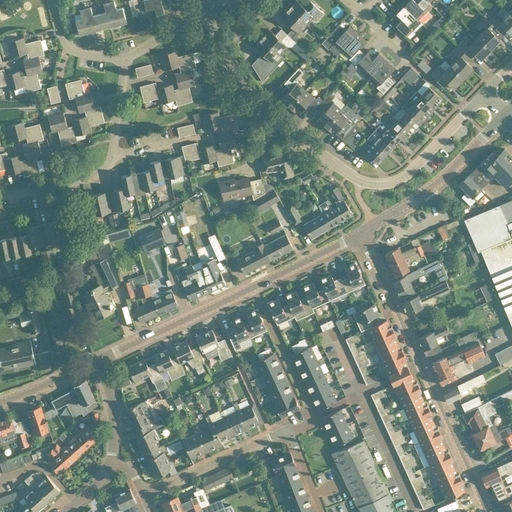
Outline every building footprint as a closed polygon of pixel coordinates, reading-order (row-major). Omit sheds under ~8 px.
[(163,0),(145,5),(146,10),(155,8),(157,15),(171,11),(169,4),(172,3),(170,0),(163,0)] [(296,0),(288,8),(306,25),(313,17),(316,20),(323,13),(309,0),(308,0),(309,0),(303,7),(296,0)] [(413,0),(404,0),(402,3),(418,20),(426,12),(426,13),(433,6),(429,2),(427,0),(415,0),(415,1),(413,0)] [(69,1),(61,3),(63,12),(71,10),(69,1)] [(114,1),(109,2),(115,25),(115,28),(120,27),(119,24),(127,22),(123,8),(116,9),(114,1)] [(105,12),(99,14),(103,29),(110,27),(111,29),(115,28),(115,25),(109,2),(103,4),(105,12)] [(418,20),(402,3),(394,11),(404,21),(397,27),(406,36),(413,29),(415,32),(423,24),(418,20)] [(91,7),(85,9),(91,32),(92,34),(97,33),(96,30),(103,29),(99,14),(93,16),(91,7)] [(293,27),(287,34),(295,42),(296,42),(300,37),(297,35),(300,32),(299,32),(306,25),(288,8),(281,16),(293,27)] [(80,10),(82,19),(75,20),(79,35),(86,33),(87,35),(92,34),(91,32),(85,9),(80,10)] [(497,12),(489,22),(501,34),(506,29),(511,34),(511,16),(509,13),(504,18),(497,12)] [(482,32),(477,37),(490,50),(499,40),(497,38),(501,34),(489,22),(484,17),(476,26),(482,32)] [(332,32),(325,39),(321,43),(328,50),(330,48),(337,55),(341,50),(342,51),(357,34),(349,26),(338,38),(332,32)] [(269,30),(261,38),(279,55),(286,46),(287,47),(289,45),(300,55),(304,50),(296,42),(295,42),(287,34),(281,41),(269,30)] [(357,34),(342,51),(350,58),(365,41),(357,34)] [(430,45),(435,40),(430,36),(426,41),(430,45)] [(28,53),(25,43),(23,37),(8,41),(12,57),(27,53),(28,53)] [(466,37),(458,46),(470,58),(474,53),(481,59),(490,50),(477,37),(472,43),(466,37)] [(279,55),(261,38),(254,46),(266,57),(260,63),(269,71),(275,64),(272,62),(279,55)] [(40,39),(25,43),(28,53),(27,53),(28,59),(39,56),(44,55),(40,39)] [(455,61),(450,66),(463,78),(472,68),(466,62),(470,58),(458,46),(449,55),(455,61)] [(180,67),(177,56),(176,51),(160,55),(164,71),(179,67),(180,67)] [(192,52),(177,56),(180,67),(179,67),(181,72),(190,70),(196,68),(192,52)] [(355,66),(346,75),(349,78),(359,68),(361,70),(362,71),(363,71),(371,78),(387,61),(378,53),(371,61),(364,55),(355,65),(355,66)] [(23,60),(27,75),(37,73),(43,71),(39,56),(28,59),(23,60)] [(428,70),(424,66),(427,64),(422,60),(417,65),(426,73),(428,70)] [(387,61),(371,78),(379,85),(377,88),(384,93),(395,81),(394,82),(387,76),(395,68),(387,61)] [(342,72),(346,75),(355,66),(355,65),(352,62),(347,68),(346,67),(342,72)] [(151,64),(135,68),(138,77),(153,73),(151,64)] [(439,66),(437,67),(430,74),(443,86),(447,82),(454,88),(463,78),(450,66),(445,71),(439,66)] [(411,67),(402,77),(405,80),(407,82),(412,76),(415,79),(419,75),(411,67)] [(281,100),(289,108),(305,90),(297,83),(298,82),(295,80),(298,78),(297,77),(303,71),(298,68),(285,82),(292,88),(281,100)] [(174,74),(178,89),(189,86),(194,85),(190,70),(181,72),(174,74)] [(20,71),(5,75),(7,84),(9,90),(24,86),(21,77),(20,71)] [(27,75),(21,77),(24,86),(25,92),(41,88),(37,73),(27,75)] [(402,77),(395,84),(398,87),(397,89),(398,88),(401,92),(404,89),(400,86),(405,80),(402,77)] [(69,99),(75,97),(85,95),(85,94),(81,79),(65,83),(69,99)] [(155,82),(140,86),(144,102),(159,98),(157,88),(155,82)] [(171,84),(157,88),(159,98),(160,104),(176,100),(173,90),(171,84)] [(395,84),(389,92),(392,95),(389,97),(390,97),(397,89),(398,87),(395,84)] [(56,85),(47,88),(51,103),(60,101),(56,85)] [(173,90),(176,100),(177,105),(193,101),(189,86),(178,89),(173,90)] [(422,95),(421,95),(435,108),(443,99),(429,86),(422,94),(422,95)] [(305,90),(289,108),(297,115),(308,103),(315,109),(321,102),(322,101),(318,97),(316,99),(313,97),(305,90)] [(417,90),(409,99),(427,117),(435,108),(421,95),(422,95),(417,90)] [(385,102),(381,106),(386,110),(390,106),(385,102),(390,97),(389,97),(392,95),(389,92),(382,99),(385,102)] [(85,95),(75,97),(79,112),(85,111),(95,108),(91,93),(85,94),(85,95)] [(330,93),(322,101),(321,102),(328,108),(317,120),(325,128),(342,110),(334,103),(335,101),(332,99),(334,97),(330,93)] [(382,99),(375,106),(378,109),(378,110),(382,113),(384,111),(385,112),(386,110),(381,106),(385,102),(382,99)] [(407,111),(406,112),(420,125),(427,117),(409,99),(402,107),(407,111)] [(369,101),(365,105),(369,109),(373,105),(369,101)] [(95,108),(85,111),(86,116),(87,116),(89,126),(104,122),(100,106),(95,108)] [(342,110),(325,128),(333,135),(337,131),(343,137),(341,139),(342,139),(343,137),(343,138),(356,124),(359,120),(362,117),(358,113),(352,119),(350,117),(349,117),(342,110)] [(222,127),(220,117),(218,111),(202,115),(206,130),(222,127)] [(64,112),(48,116),(52,132),(58,130),(67,127),(64,112)] [(406,112),(398,121),(412,133),(420,125),(406,112)] [(235,113),(220,117),(222,127),(223,132),(223,133),(233,130),(238,129),(235,113)] [(71,120),(73,126),(75,136),(76,135),(91,132),(89,126),(87,116),(86,116),(71,120)] [(398,121),(390,129),(401,138),(404,142),(412,133),(398,121)] [(27,137),(24,127),(23,122),(7,126),(11,141),(26,137),(27,137)] [(379,134),(393,147),(401,138),(390,129),(382,122),(375,130),(379,134)] [(39,123),(24,127),(27,137),(26,137),(28,143),(38,141),(44,139),(39,123)] [(193,124),(177,127),(179,137),(195,133),(193,124)] [(356,124),(343,138),(347,141),(345,143),(346,143),(360,128),(356,124)] [(58,130),(62,145),(77,141),(76,135),(75,136),(73,126),(67,127),(58,130)] [(217,133),(220,148),(221,149),(230,147),(236,146),(233,130),(223,133),(223,132),(217,133)] [(379,134),(371,143),(385,155),(393,147),(379,134)] [(22,144),(26,159),(36,157),(42,156),(38,141),(28,143),(22,144)] [(197,142),(182,146),(185,161),(200,158),(201,158),(199,148),(197,142)] [(364,151),(363,150),(359,154),(368,162),(371,158),(377,164),(385,155),(371,143),(364,151)] [(214,144),(199,148),(201,158),(200,158),(202,164),(217,160),(215,149),(214,144)] [(220,148),(215,149),(217,160),(218,166),(234,162),(230,147),(221,149),(220,148)] [(492,152),(474,170),(487,183),(492,178),(494,176),(505,187),(511,179),(511,156),(504,148),(496,156),(492,152)] [(263,158),(265,168),(266,172),(280,169),(282,177),(293,175),(290,159),(283,161),(282,154),(263,158)] [(19,155),(4,159),(3,159),(6,169),(8,174),(23,171),(20,161),(21,161),(19,155)] [(165,159),(168,169),(170,177),(184,174),(182,166),(178,167),(176,156),(165,159)] [(36,157),(26,159),(21,161),(20,161),(23,171),(24,176),(40,172),(36,157)] [(149,162),(150,170),(153,181),(154,181),(168,178),(166,170),(162,171),(160,160),(149,162)] [(131,174),(135,193),(145,190),(141,172),(136,173),(134,166),(129,166),(131,174)] [(309,169),(299,175),(303,182),(313,176),(309,169)] [(150,170),(141,172),(145,190),(156,188),(154,181),(153,181),(150,170)] [(487,183),(474,170),(468,175),(459,184),(466,192),(461,197),(470,206),(475,201),(472,198),(481,189),(487,183)] [(121,176),(123,188),(124,188),(125,195),(135,193),(131,174),(121,176)] [(219,182),(222,192),(224,200),(252,193),(253,199),(265,193),(262,178),(249,181),(248,177),(229,182),(229,180),(219,182)] [(336,187),(329,191),(335,201),(337,205),(333,208),(332,208),(340,221),(352,214),(336,187)] [(112,203),(114,211),(128,208),(125,195),(124,188),(123,188),(113,190),(116,202),(112,203)] [(273,188),(254,199),(259,208),(278,197),(273,188)] [(86,198),(88,208),(91,219),(98,217),(97,214),(111,211),(109,203),(105,204),(103,193),(92,195),(93,197),(86,198)] [(199,209),(203,207),(198,196),(193,199),(199,209)] [(511,199),(464,219),(477,252),(480,251),(511,326),(511,199)] [(319,206),(323,213),(331,227),(340,221),(332,208),(333,208),(328,200),(319,206)] [(292,202),(284,207),(288,214),(295,209),(296,209),(292,202)] [(225,206),(223,209),(224,212),(227,214),(230,213),(232,210),(231,207),(228,205),(225,206)] [(149,212),(152,216),(162,210),(159,207),(159,206),(149,212)] [(183,209),(176,212),(183,233),(190,231),(183,209)] [(323,213),(303,225),(311,238),(331,227),(323,213)] [(445,241),(446,241),(447,240),(448,239),(447,238),(450,236),(447,229),(463,222),(462,217),(445,224),(437,228),(443,240),(444,240),(445,241)] [(278,220),(268,225),(272,233),(282,228),(278,220)] [(45,236),(47,244),(61,241),(62,246),(69,244),(65,222),(58,223),(58,221),(47,223),(49,235),(45,236)] [(26,227),(27,234),(30,247),(44,244),(43,236),(39,237),(36,225),(26,227)] [(128,227),(107,234),(109,242),(130,236),(128,227)] [(159,228),(138,237),(144,252),(165,243),(159,228)] [(27,234),(17,236),(21,255),(32,253),(30,247),(27,234)] [(95,247),(96,248),(97,247),(109,242),(107,234),(95,236),(97,246),(95,247)] [(286,234),(264,246),(271,260),(293,248),(286,234)] [(17,236),(7,238),(11,257),(21,255),(17,236)] [(11,257),(7,238),(0,239),(0,255),(1,259),(11,257)] [(385,253),(391,264),(433,245),(431,240),(420,245),(417,238),(411,241),(414,248),(401,254),(398,247),(385,253)] [(218,241),(211,244),(218,260),(225,257),(221,249),(218,241)] [(97,247),(96,248),(101,260),(103,259),(112,255),(109,242),(97,247)] [(255,250),(237,260),(244,273),(271,260),(264,246),(262,243),(253,247),(255,250)] [(184,244),(175,246),(179,260),(188,258),(184,244)] [(433,245),(391,264),(396,276),(409,270),(405,263),(419,257),(419,256),(435,250),(433,245)] [(227,246),(221,249),(225,257),(225,258),(231,255),(227,246)] [(41,251),(44,269),(50,268),(48,259),(47,250),(41,251)] [(89,256),(92,262),(98,259),(95,253),(89,256)] [(439,258),(392,282),(397,292),(404,289),(407,294),(414,291),(409,281),(434,269),(440,281),(448,277),(439,258)] [(103,259),(101,260),(91,265),(100,285),(85,292),(88,299),(84,301),(88,310),(92,309),(96,318),(112,310),(110,307),(111,307),(109,304),(102,290),(107,288),(108,289),(116,286),(103,259)] [(211,291),(205,277),(206,277),(204,271),(200,261),(192,265),(192,263),(183,267),(185,272),(187,278),(188,280),(195,281),(198,287),(193,289),(197,297),(211,291)] [(365,284),(361,275),(362,274),(359,269),(358,269),(355,263),(344,268),(348,277),(342,280),(348,292),(365,284)] [(212,275),(206,277),(205,277),(211,291),(225,284),(220,271),(219,271),(217,266),(209,269),(212,275)] [(65,269),(58,271),(64,293),(71,291),(72,291),(65,269)] [(342,280),(340,277),(334,280),(331,274),(320,279),(324,288),(328,297),(330,301),(348,292),(342,280)] [(134,309),(136,313),(140,322),(159,314),(153,298),(148,283),(145,275),(134,278),(135,280),(130,281),(132,289),(137,287),(140,298),(142,298),(144,305),(134,309)] [(187,278),(181,281),(184,287),(189,300),(197,297),(193,289),(198,287),(195,281),(188,280),(187,278)] [(130,281),(122,283),(127,298),(134,296),(132,289),(130,281)] [(330,301),(328,297),(324,288),(317,291),(313,282),(302,287),(306,296),(310,305),(312,309),(313,308),(330,301)] [(446,282),(401,302),(407,314),(433,302),(431,297),(450,289),(446,282)] [(161,295),(153,298),(159,314),(178,305),(171,288),(160,293),(161,295)] [(312,309),(310,305),(306,296),(300,299),(296,290),(285,295),(289,304),(293,313),(294,317),(296,320),(314,312),(313,308),(312,309)] [(71,291),(64,293),(68,307),(75,305),(71,291)] [(293,313),(289,304),(282,307),(278,298),(267,303),(277,325),(294,317),(293,313)] [(373,326),(370,318),(379,314),(374,303),(363,308),(356,311),(352,313),(361,331),(367,328),(373,326)] [(26,314),(20,315),(22,326),(28,324),(30,334),(41,331),(36,309),(25,311),(26,314)] [(246,314),(250,323),(245,325),(250,338),(267,330),(257,309),(246,314)] [(424,309),(414,314),(416,320),(427,315),(424,309)] [(250,338),(245,325),(240,316),(229,322),(233,331),(227,333),(235,350),(242,347),(240,343),(250,338)] [(367,328),(372,340),(392,331),(387,320),(373,326),(367,328)] [(52,331),(54,338),(58,350),(57,347),(80,341),(77,331),(75,324),(52,331)] [(446,325),(418,338),(427,357),(441,350),(435,337),(449,331),(446,325)] [(195,336),(199,345),(203,353),(215,347),(221,360),(223,360),(232,355),(224,339),(218,342),(212,329),(202,334),(202,333),(195,336)] [(392,331),(372,340),(378,352),(397,343),(392,331)] [(456,339),(461,349),(478,341),(475,333),(474,331),(456,339)] [(356,334),(345,338),(350,350),(356,347),(354,342),(359,340),(356,334)] [(305,339),(298,342),(302,350),(309,347),(305,339)] [(173,346),(177,357),(180,363),(186,360),(193,368),(204,363),(201,356),(197,347),(191,350),(186,340),(173,346)] [(7,347),(0,348),(0,363),(1,370),(19,366),(19,367),(35,363),(30,341),(7,346),(7,347)] [(461,349),(447,356),(452,366),(467,359),(469,363),(485,355),(478,341),(461,349)] [(397,343),(378,352),(383,363),(402,354),(397,343)] [(511,344),(495,353),(500,364),(502,363),(511,358),(511,344)] [(317,359),(311,346),(309,347),(302,350),(293,354),(295,360),(295,361),(296,360),(297,363),(296,363),(297,364),(299,368),(317,359)] [(356,347),(350,350),(356,362),(367,356),(364,350),(359,352),(356,347)] [(153,356),(156,363),(160,372),(167,369),(171,380),(185,374),(180,363),(177,357),(171,360),(166,349),(153,356)] [(280,367),(278,363),(278,362),(277,362),(276,359),(277,359),(276,359),(273,353),(264,357),(260,359),(255,362),(262,375),(270,371),(280,367)] [(402,354),(383,363),(389,377),(390,376),(389,375),(398,371),(398,372),(399,371),(399,370),(407,366),(408,368),(409,368),(402,354)] [(367,356),(356,362),(361,373),(367,370),(364,365),(370,362),(367,356)] [(447,356),(440,359),(431,363),(441,385),(473,370),(469,363),(467,359),(452,366),(447,356)] [(511,358),(502,363),(504,367),(511,363),(511,358)] [(122,378),(122,392),(122,388),(122,387),(131,383),(131,384),(149,375),(153,382),(154,382),(158,391),(167,387),(160,372),(156,363),(148,367),(145,359),(128,367),(130,372),(124,375),(123,376),(122,376),(122,377),(122,378)] [(323,373),(317,359),(299,368),(301,372),(301,373),(303,376),(302,376),(303,376),(305,382),(323,373)] [(250,365),(244,368),(246,373),(252,370),(250,365)] [(390,376),(389,377),(391,381),(392,382),(393,382),(393,384),(402,380),(401,379),(402,379),(403,379),(411,375),(411,374),(411,372),(409,368),(408,368),(407,366),(399,370),(399,371),(398,372),(398,371),(389,375),(390,376)] [(286,381),(284,375),(284,374),(283,375),(282,372),(282,371),(280,367),(270,371),(262,375),(268,389),(277,385),(286,381)] [(367,370),(361,373),(367,385),(378,380),(375,373),(369,376),(367,370)] [(330,387),(323,373),(305,382),(308,387),(307,387),(308,388),(309,390),(309,391),(310,391),(312,395),(330,387)] [(392,382),(393,384),(398,395),(417,386),(411,374),(411,375),(403,379),(402,379),(401,379),(402,380),(393,384),(393,382),(392,382)] [(471,379),(443,392),(447,403),(462,396),(461,392),(485,380),(482,374),(471,379)] [(225,380),(228,387),(234,384),(231,377),(225,380)] [(75,388),(51,401),(56,410),(67,404),(73,417),(81,412),(84,415),(97,405),(95,400),(95,399),(85,379),(74,385),(75,388)] [(292,394),(290,390),(291,390),(291,389),(290,389),(289,387),(289,386),(286,381),(277,385),(268,389),(275,403),(283,399),(292,394)] [(417,386),(398,395),(403,407),(423,399),(417,386)] [(336,401),(330,387),(312,395),(314,400),(313,400),(314,400),(315,403),(315,404),(316,403),(318,409),(336,401)] [(371,394),(376,405),(381,402),(379,397),(385,395),(382,389),(371,394)] [(300,408),(294,397),(292,394),(283,399),(275,403),(276,406),(275,406),(280,417),(288,413),(288,414),(289,414),(289,413),(291,412),(292,412),(300,408)] [(508,394),(503,396),(506,403),(511,400),(508,394)] [(476,408),(473,410),(464,414),(467,421),(469,420),(475,432),(492,424),(488,416),(496,412),(494,408),(505,403),(501,395),(476,407),(476,408)] [(478,396),(461,404),(465,412),(482,404),(478,396)] [(174,399),(178,409),(184,407),(179,397),(174,399)] [(423,399),(403,407),(408,418),(428,409),(423,399)] [(143,401),(125,410),(134,429),(133,430),(149,423),(146,415),(149,414),(143,401)] [(233,403),(236,411),(242,422),(245,421),(248,427),(255,424),(255,423),(258,421),(259,424),(263,422),(254,403),(242,408),(240,409),(236,402),(233,403)] [(381,402),(376,405),(381,418),(392,413),(389,406),(384,408),(381,402)] [(49,430),(47,422),(45,422),(40,406),(34,408),(33,407),(29,409),(30,410),(28,410),(34,428),(36,434),(49,430)] [(340,409),(322,417),(329,432),(347,423),(340,409)] [(428,409),(408,418),(414,430),(433,421),(428,409)] [(219,410),(205,416),(210,427),(214,435),(217,434),(220,440),(227,437),(227,436),(230,434),(231,436),(234,435),(231,427),(228,428),(220,411),(219,410)] [(223,410),(220,411),(228,428),(231,427),(234,435),(235,435),(234,434),(241,430),(241,429),(244,428),(245,430),(249,428),(248,427),(245,421),(242,422),(236,411),(226,416),(223,410)] [(392,413),(381,418),(386,428),(392,426),(390,421),(395,419),(392,413)] [(87,425),(81,430),(92,443),(98,437),(95,434),(97,433),(97,421),(98,421),(98,417),(84,418),(82,419),(87,425)] [(158,440),(153,429),(164,424),(161,417),(149,423),(133,430),(136,437),(137,436),(139,441),(137,442),(143,454),(160,446),(158,447),(155,441),(158,440)] [(0,440),(3,439),(4,441),(16,437),(20,447),(28,444),(24,432),(17,435),(11,418),(0,421),(0,440)] [(433,421),(414,430),(419,441),(438,432),(433,421)] [(329,432),(335,446),(353,437),(347,423),(329,432)] [(492,424),(475,432),(472,433),(480,449),(511,433),(511,430),(510,426),(505,428),(498,431),(494,423),(492,424)] [(193,427),(196,434),(202,445),(204,443),(208,451),(208,450),(215,447),(215,445),(218,444),(219,446),(222,445),(220,440),(217,434),(214,435),(210,427),(200,432),(197,426),(193,427)] [(392,426),(386,428),(392,440),(403,435),(400,429),(395,431),(392,426)] [(34,428),(26,431),(28,438),(36,436),(36,434),(34,428)] [(81,430),(74,436),(85,449),(92,443),(81,430)] [(438,432),(419,441),(424,453),(443,444),(438,432)] [(180,435),(186,449),(191,458),(201,453),(201,452),(204,450),(205,453),(208,451),(204,443),(202,445),(196,434),(186,438),(183,433),(180,435)] [(403,435),(392,440),(397,451),(402,448),(400,444),(406,441),(403,435)] [(74,437),(66,445),(76,457),(85,449),(74,436),(74,437)] [(359,507),(361,511),(395,511),(388,494),(389,493),(364,440),(331,453),(358,508),(359,507)] [(57,444),(52,449),(68,466),(77,458),(76,457),(66,445),(62,449),(57,444)] [(443,444),(424,453),(429,464),(449,455),(443,444)] [(160,446),(143,454),(143,455),(144,454),(147,460),(148,459),(150,464),(148,466),(154,478),(169,471),(166,464),(169,463),(164,452),(163,452),(160,446)] [(402,448),(397,451),(402,463),(413,458),(411,452),(405,455),(402,448)] [(68,466),(52,449),(47,453),(53,458),(48,463),(58,474),(68,466)] [(295,465),(291,453),(271,461),(276,475),(295,467),(294,465),(295,465)] [(22,454),(16,456),(20,467),(26,465),(23,456),(22,454)] [(449,455),(429,464),(434,475),(453,466),(449,455)] [(16,456),(11,458),(14,469),(20,467),(16,456)] [(11,458),(5,460),(9,471),(14,469),(11,458)] [(413,458),(402,463),(407,474),(413,472),(411,467),(416,464),(413,458)] [(0,461),(0,463),(3,473),(9,471),(5,460),(0,461)] [(511,469),(511,461),(481,475),(487,486),(490,485),(497,499),(511,492),(511,483),(504,487),(501,480),(502,479),(500,475),(511,469)] [(453,466),(434,475),(440,487),(459,478),(453,466)] [(228,467),(223,470),(227,480),(233,478),(232,476),(228,467)] [(301,481),(299,476),(299,475),(299,476),(297,473),(298,472),(297,472),(295,467),(276,475),(282,489),(301,481)] [(223,470),(217,473),(222,483),(227,480),(223,470)] [(413,472),(407,474),(412,485),(423,480),(420,475),(416,477),(413,472)] [(217,473),(212,475),(217,485),(222,483),(217,473)] [(30,475),(27,478),(42,494),(43,492),(50,500),(60,490),(47,475),(38,483),(30,475)] [(212,475),(206,478),(211,488),(217,485),(212,475)] [(42,494),(27,478),(24,480),(32,489),(23,497),(36,511),(47,502),(40,495),(42,494)] [(206,478),(201,480),(205,489),(206,490),(211,488),(206,478)] [(459,478),(440,487),(445,499),(465,491),(459,478)] [(423,480),(412,485),(418,497),(423,494),(421,489),(426,487),(423,480)] [(306,496),(305,491),(305,490),(304,491),(303,488),(304,488),(304,487),(303,487),(301,481),(282,489),(288,503),(306,496)] [(117,502),(105,507),(106,511),(115,511),(121,510),(123,509),(128,506),(131,511),(140,511),(136,503),(136,502),(130,488),(114,496),(117,502)] [(16,492),(8,495),(10,501),(18,498),(16,492)] [(423,494),(418,497),(423,509),(434,504),(431,498),(426,501),(423,494)] [(6,495),(0,497),(0,503),(0,504),(8,501),(6,495)] [(177,496),(162,502),(166,511),(179,511),(183,510),(189,508),(190,511),(195,511),(201,510),(202,509),(201,508),(199,501),(196,495),(185,499),(186,501),(180,503),(177,496)] [(305,511),(312,510),(306,496),(288,503),(291,511),(305,511)] [(201,511),(225,511),(224,508),(224,507),(221,499),(201,508),(202,509),(201,510),(201,511)] [(511,511),(511,499),(499,505),(502,511),(511,511)] [(457,500),(436,509),(436,511),(467,511),(466,510),(463,511),(457,500)]
